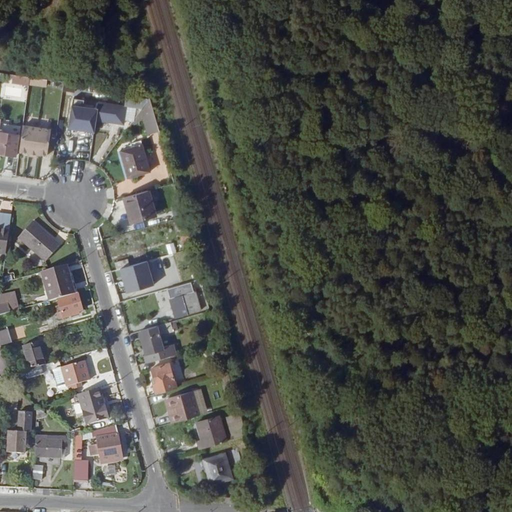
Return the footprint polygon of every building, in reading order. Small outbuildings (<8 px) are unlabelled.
[(95,132),(96,120),(125,125),(127,106),(99,102),(98,109),(84,107),(85,100),(74,98),(69,128),(95,132)] [(98,109),(99,102),(85,100),(84,107),(98,109)] [(0,123),(0,132),(2,133),(2,130),(12,132),(12,134),(20,135),(21,127),(0,123)] [(2,133),(0,132),(0,153),(17,156),(20,135),(12,134),(12,132),(2,130),(2,133)] [(23,132),(20,152),(48,155),(51,135),(23,132)] [(129,177),(150,171),(143,146),(121,151),(129,177)] [(135,222),(157,216),(149,190),(124,198),(127,207),(130,206),(135,222)] [(118,213),(125,211),(123,199),(116,201),(118,213)] [(0,252),(6,254),(12,216),(2,215),(0,228),(0,252)] [(188,227),(185,217),(177,219),(180,229),(188,227)] [(19,238),(47,261),(60,246),(33,222),(19,238)] [(180,234),(185,250),(194,248),(189,231),(180,234)] [(123,268),(130,266),(128,259),(116,263),(117,269),(121,268),(123,268)] [(186,283),(201,279),(196,260),(183,264),(188,279),(185,280),(186,283)] [(130,266),(123,268),(131,293),(152,287),(145,261),(130,266)] [(147,261),(145,261),(152,287),(155,286),(147,261)] [(43,272),(51,301),(76,294),(68,265),(43,272)] [(131,293),(123,268),(121,268),(128,293),(131,293)] [(180,306),(183,316),(200,311),(197,302),(199,302),(196,293),(173,299),(176,308),(180,306)] [(62,312),(57,313),(59,320),(79,314),(79,312),(83,310),(79,295),(59,300),(62,312)] [(8,303),(0,304),(0,315),(11,312),(8,303)] [(174,327),(173,321),(162,324),(164,330),(174,327)] [(141,330),(148,355),(164,350),(157,326),(141,330)] [(9,329),(0,332),(0,346),(1,346),(13,342),(9,329)] [(31,368),(46,364),(46,363),(39,342),(24,346),(31,368)] [(1,346),(0,346),(0,375),(0,377),(9,374),(1,346)] [(220,375),(223,374),(229,373),(226,361),(217,365),(220,375)] [(69,388),(70,390),(83,386),(82,381),(90,379),(85,363),(63,369),(69,388)] [(153,369),(157,383),(154,384),(157,393),(177,387),(170,363),(153,369)] [(44,374),(42,366),(14,374),(16,382),(44,374)] [(69,388),(63,369),(55,372),(60,390),(69,388)] [(229,373),(223,374),(228,391),(234,390),(229,373)] [(79,394),(88,425),(110,419),(101,388),(79,394)] [(171,415),(173,423),(200,415),(194,390),(170,397),(174,414),(171,415)] [(9,394),(7,409),(17,410),(18,396),(9,394)] [(51,417),(48,415),(37,406),(37,419),(51,417)] [(33,412),(18,411),(17,430),(32,431),(33,412)] [(200,449),(228,441),(226,437),(220,416),(198,422),(202,440),(198,441),(200,449)] [(101,453),(102,462),(123,458),(117,425),(93,432),(94,438),(98,437),(100,445),(90,446),(91,455),(101,453)] [(246,431),(226,437),(228,441),(247,435),(246,431)] [(10,432),(9,453),(25,454),(26,433),(10,432)] [(36,436),(35,457),(62,457),(62,449),(66,449),(66,437),(36,436)] [(212,485),(233,478),(225,454),(204,460),(212,485)] [(247,469),(256,466),(253,457),(245,459),(247,469)] [(196,472),(205,470),(202,459),(193,462),(196,472)] [(89,462),(75,461),(74,481),(88,481),(89,462)] [(35,466),(34,479),(42,479),(43,467),(35,466)] [(105,475),(115,475),(115,466),(104,467),(105,475)]
